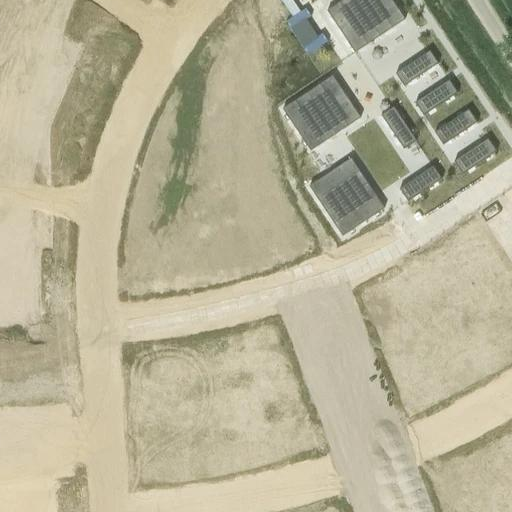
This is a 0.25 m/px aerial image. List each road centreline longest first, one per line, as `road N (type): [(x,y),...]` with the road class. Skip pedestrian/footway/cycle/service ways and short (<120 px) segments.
road 1 (residential): [(100,332),(202,313),(359,268),(511,177)]
road 2 (residential): [(155,511),(281,492),(465,420),(511,393)]
road 3 (residential): [(167,39),(135,96),(100,207)]
road 4 (residential): [(100,207),(100,332)]
road 5 (residential): [(0,114),(16,51),(45,0)]
